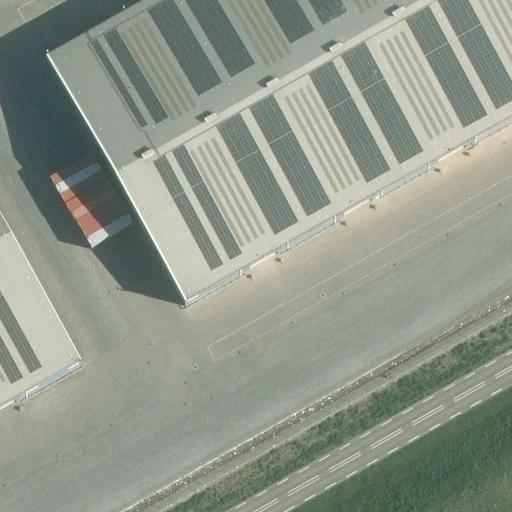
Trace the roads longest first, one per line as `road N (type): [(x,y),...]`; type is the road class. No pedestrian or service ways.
road 1 (unknown): [(0,108),(167,400)]
road 2 (unclassified): [(257,511),(511,367)]
